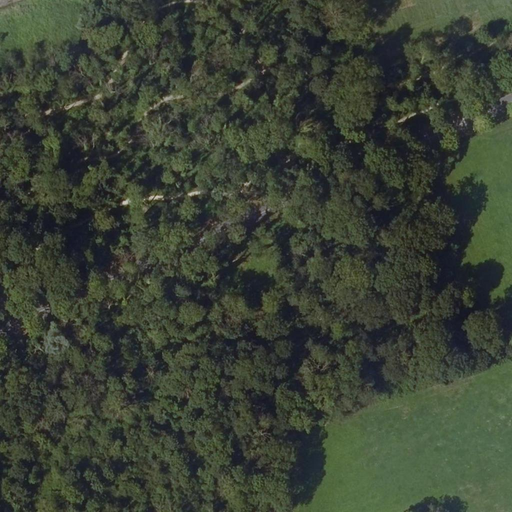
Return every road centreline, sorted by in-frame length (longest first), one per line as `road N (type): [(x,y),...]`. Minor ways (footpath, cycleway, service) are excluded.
road 1 (secondary): [(511,100),(314,182),(0,331)]
road 2 (unknown): [(0,187),(231,105),(339,78)]
